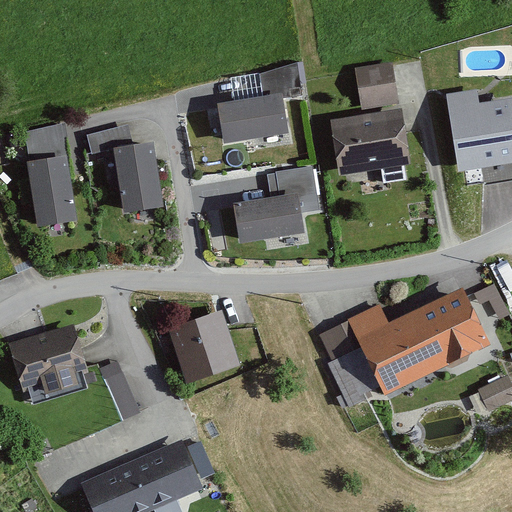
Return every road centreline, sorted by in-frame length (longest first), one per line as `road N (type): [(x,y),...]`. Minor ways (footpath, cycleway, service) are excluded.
road 1 (residential): [(453,258),(290,282),(105,281),(27,299),(0,315)]
road 2 (residential): [(453,258),(406,67)]
